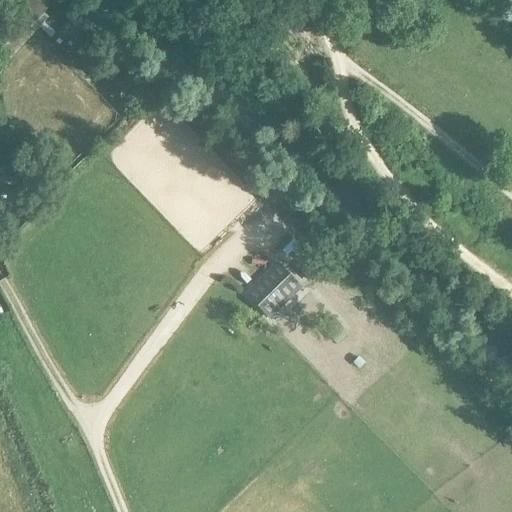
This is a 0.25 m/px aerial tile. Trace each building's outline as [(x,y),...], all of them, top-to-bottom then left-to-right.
[(9,0),(4,6),(28,28),(49,8),(41,0),(9,0)] [(59,8),(77,24),(81,19),(63,4),(59,8)] [(12,18),(5,24),(15,37),(23,30),(12,18)] [(294,292),(272,270),(253,289),(275,311),(294,292)] [(335,346),(348,335),(335,319),(322,329),(335,346)]
